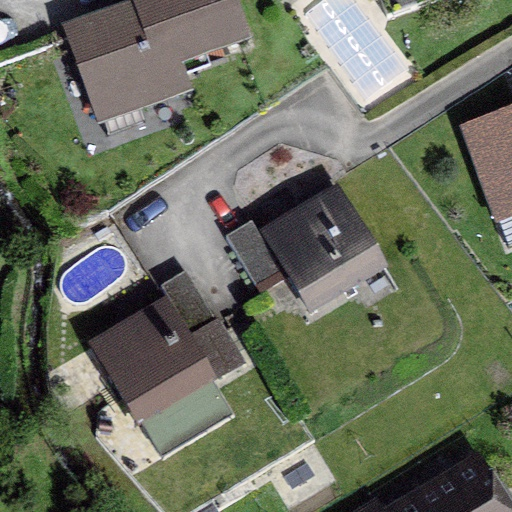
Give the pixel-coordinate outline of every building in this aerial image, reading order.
[(186,75),(252,51),(233,0),(129,0),(132,5),(57,32),(93,132),(193,96),(186,75)] [(494,222),(511,215),(511,110),(461,128),(494,222)] [(299,307),(381,257),(335,182),(253,232),(299,307)] [(135,441),(245,372),(191,285),(81,354),(135,441)] [(510,511),(474,455),(383,511),(510,511)]
